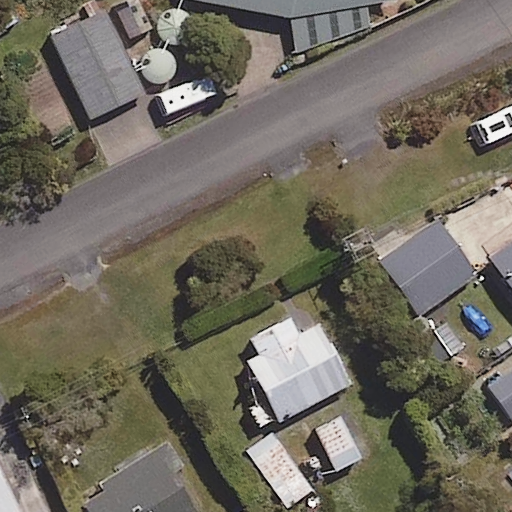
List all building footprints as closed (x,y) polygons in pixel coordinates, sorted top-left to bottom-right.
[(135,0),(111,0),(107,2),(125,43),(150,32),(135,0)] [(175,0),(285,25),(292,53),(369,35),(362,7),(390,1),(389,0),(175,0)] [(0,3),(0,32),(15,23),(1,3),(0,3)] [(140,96),(102,15),(48,40),(86,121),(140,96)] [(470,279),(432,225),(375,265),(413,319),(470,279)] [(511,243),(485,263),(511,301),(511,243)] [(245,343),(252,357),(235,366),(253,400),(239,406),(254,435),(344,388),(314,328),(292,339),(284,323),(245,343)] [(511,420),(511,369),(483,389),(507,424),(511,420)] [(356,462),(338,422),(311,434),(329,474),(356,462)] [(307,493),(268,436),(242,454),(281,511),(307,493)] [(188,511),(148,456),(74,509),(75,511),(188,511)]
